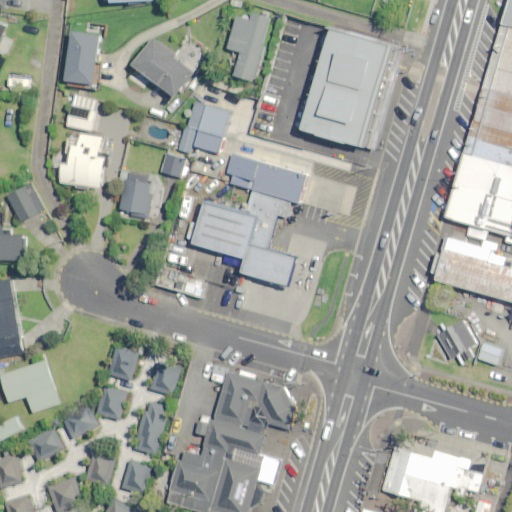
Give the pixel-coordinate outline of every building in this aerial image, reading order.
[(0,0),(0,8),(9,9),(10,0),(0,0)] [(277,19),(254,13),(252,21),(241,17),(232,49),(245,52),(238,76),(260,83),(277,19)] [(0,50),(10,30),(0,25),(0,50)] [(336,29),(308,130),(368,147),(396,45),(336,29)] [(103,37),(73,35),(69,89),(103,91),(105,64),(101,63),(103,37)] [(511,36),(478,156),(511,165),(511,36)] [(205,79),(157,40),(139,63),(180,97),(189,86),(195,91),(205,79)] [(101,102),(77,96),(69,127),(94,133),(101,102)] [(200,102),(193,126),(205,129),(230,136),(236,112),(200,102)] [(201,130),(189,127),(183,150),(195,153),(201,130)] [(230,136),(205,129),(200,147),(225,153),(230,136)] [(107,138),(84,134),(82,146),(77,146),(74,166),(66,164),(63,183),(105,189),(109,159),(103,158),(107,138)] [(307,190),(311,176),(235,153),(227,180),(259,192),(294,201),(303,204),(307,190)] [(469,153),(451,218),(509,235),(511,224),(511,165),(478,156),(469,153)] [(190,159),(169,154),(164,174),(185,179),(190,159)] [(153,194),(156,179),(130,174),(123,210),(127,211),(126,218),(150,223),(156,194),(153,194)] [(31,195),(27,188),(10,197),(24,224),(48,211),(38,192),(31,195)] [(281,215),(289,217),(294,201),(259,192),(255,208),(264,210),(281,215)] [(254,214),(208,201),(194,245),(248,259),(262,216),(254,214)] [(271,248),(281,215),(264,210),(255,208),(254,214),(262,216),(248,259),(244,272),(263,277),(271,248)] [(6,229),(0,228),(0,260),(25,262),(27,237),(5,235),(6,229)] [(495,248),(452,236),(440,283),(511,302),(511,265),(491,260),(495,248)] [(284,252),(271,248),(263,277),(276,281),(292,286),(301,257),(284,252)] [(23,334),(13,279),(0,281),(0,358),(27,354),(23,334)] [(478,344),(465,321),(438,337),(451,360),(478,344)] [(123,348),(114,374),(135,381),(143,354),(123,348)] [(63,404),(50,362),(5,376),(13,402),(31,397),(36,413),(63,404)] [(186,369),(163,362),(155,388),(178,395),(186,369)] [(188,452),(174,501),(215,511),(253,511),(265,469),(261,467),(272,425),(295,431),(301,409),(288,386),(234,372),(222,417),(217,416),(206,457),(188,452)] [(109,387),(102,414),(125,420),(132,393),(109,387)] [(154,403),(141,449),(160,455),(173,408),(154,403)] [(103,427),(94,407),(68,419),(77,439),(103,427)] [(0,443),(25,430),(18,417),(0,426),(0,443)] [(69,449),(58,428),(32,442),(43,463),(69,449)] [(462,468),(399,449),(386,490),(449,509),(462,468)] [(98,453),(90,482),(112,488),(120,459),(98,453)] [(28,482),(22,456),(0,461),(0,473),(3,488),(28,482)] [(155,466),(134,460),(126,489),(148,494),(155,466)] [(69,511),(88,505),(77,477),(52,487),(61,511),(69,511)] [(37,511),(33,494),(8,501),(11,511),(37,511)] [(462,496),(457,511),(477,511),(480,501),(462,496)] [(118,499),(111,511),(139,511),(140,511),(118,499)] [(477,511),(492,511),(494,505),(480,501),(477,511)]
